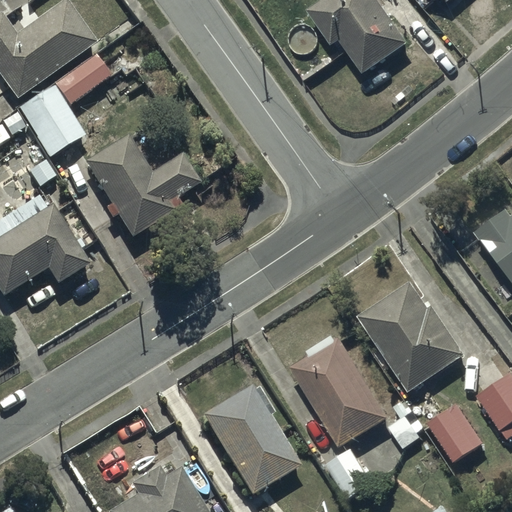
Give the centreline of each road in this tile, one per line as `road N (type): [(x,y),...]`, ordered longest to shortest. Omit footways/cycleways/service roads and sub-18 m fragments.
road 1 (residential): [(0,430),(341,219)]
road 2 (residential): [(186,0),(341,219)]
road 3 (residential): [(341,219),(511,80)]
